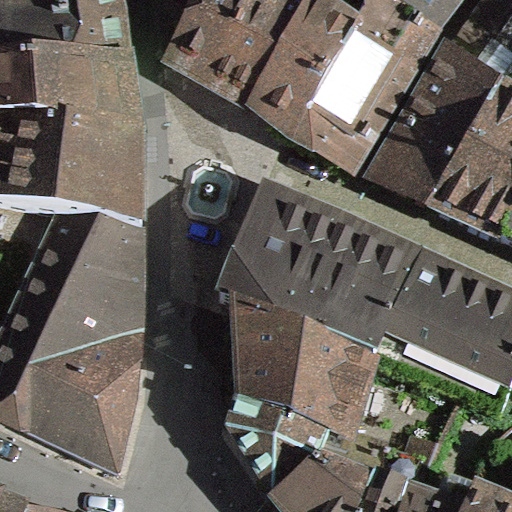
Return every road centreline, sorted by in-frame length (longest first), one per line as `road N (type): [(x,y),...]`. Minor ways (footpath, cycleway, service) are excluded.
road 1 (residential): [(153,99),(172,308),(175,511)]
road 2 (residential): [(153,99),(511,281)]
road 3 (residential): [(0,459),(133,511)]
